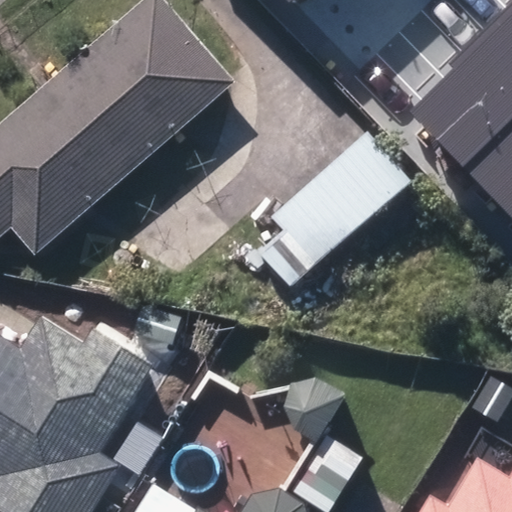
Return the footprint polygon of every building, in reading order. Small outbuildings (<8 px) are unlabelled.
[(0,242),(13,232),(36,257),(236,86),(162,0),(147,0),(0,126),(0,242)] [(461,165),(511,115),(511,7),(407,110),(461,165)] [(505,210),(511,203),(511,115),(461,165),(505,210)] [(260,257),(290,290),(411,184),(370,137),(273,221),(285,235),(260,257)] [(0,511),(1,511),(95,511),(122,469),(99,455),(153,367),(96,331),(86,347),(42,321),(21,355),(0,340),(0,511)] [(312,441),(340,406),(316,386),(299,387),(278,414),(312,441)] [(328,438),(293,492),(323,511),(325,511),(360,459),(328,438)] [(424,511),(511,511),(511,475),(509,480),(480,462),(450,510),(432,499),(424,511)] [(305,511),(303,504),(280,491),(250,498),(240,511),(202,511),(200,510),(198,511),(305,511)]
